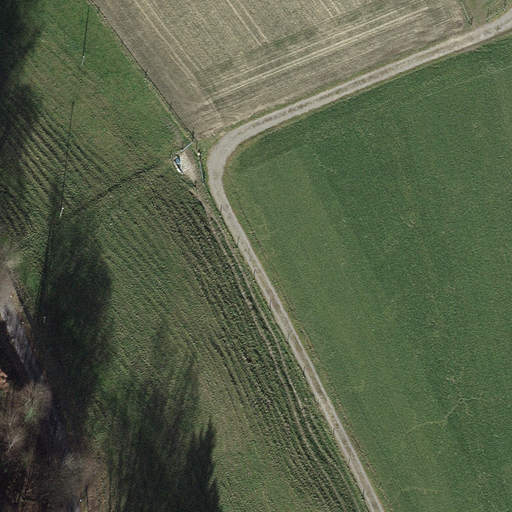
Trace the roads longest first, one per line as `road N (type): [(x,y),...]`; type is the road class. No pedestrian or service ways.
road 1 (track): [(511,17),(235,132),(207,156),(207,184),(224,217)]
road 2 (track): [(357,511),(224,217)]
road 3 (unclassified): [(75,511),(74,488),(0,286)]
